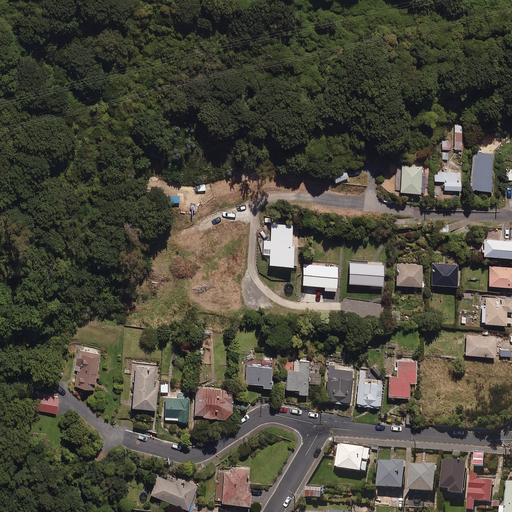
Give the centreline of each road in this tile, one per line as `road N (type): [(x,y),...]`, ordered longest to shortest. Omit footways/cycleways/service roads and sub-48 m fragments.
road 1 (residential): [(322,428),(265,414),(205,451),(185,454),(122,438),(76,403)]
road 2 (residential): [(308,196),(425,214),(511,216)]
road 3 (residential): [(511,439),(322,428)]
